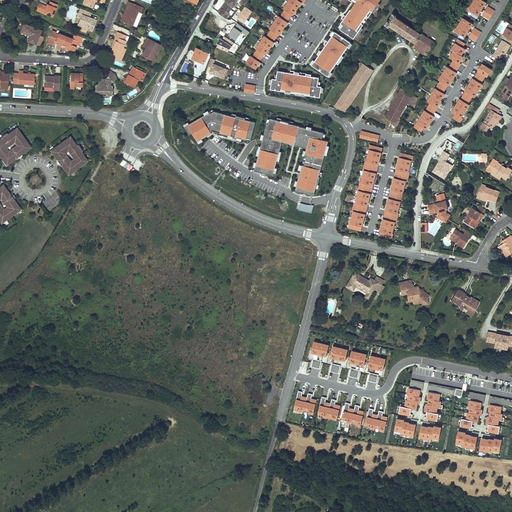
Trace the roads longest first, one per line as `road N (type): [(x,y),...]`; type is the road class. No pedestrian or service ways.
road 1 (residential): [(394,137),(415,139),(438,125),(504,0)]
road 2 (track): [(349,128),(388,98),(408,69),(411,51),(395,47),(365,99)]
road 3 (residential): [(174,162),(249,214),(327,237)]
road 4 (residential): [(291,374),(372,393),(409,360),(440,364)]
road 5 (residential): [(0,57),(83,62),(96,52),(117,0)]
road 6 (residential): [(327,237),(476,266)]
road 7 (residential): [(291,374),(254,511)]
road 8 (residential): [(327,237),(291,374)]
